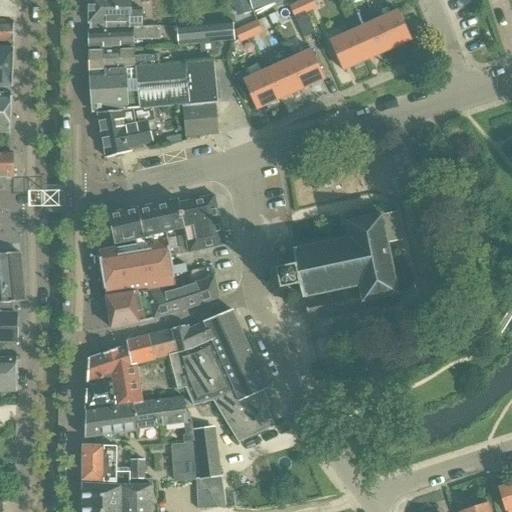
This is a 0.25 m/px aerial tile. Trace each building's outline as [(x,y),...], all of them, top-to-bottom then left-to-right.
[(0,0),(0,17),(14,17),(13,0),(0,0)] [(131,0),(90,0),(90,24),(91,24),(91,30),(143,27),(142,9),(131,9),(131,0)] [(248,0),(249,1),(252,10),(287,0),(248,0)] [(312,0),(305,0),(300,2),(306,14),(317,9),(312,0)] [(300,2),(289,7),(294,18),(304,39),(315,34),(306,14),(300,2)] [(390,51),(412,41),(399,12),(376,22),(390,51)] [(178,47),(235,42),(233,21),(176,26),(178,47)] [(0,45),(13,46),(13,41),(15,40),(15,36),(14,35),(14,22),(0,22),(0,45)] [(241,45),(262,35),(257,22),(235,32),(239,41),(231,45),(235,53),(232,55),(234,61),(246,55),(241,45)] [(367,62),(390,51),(376,22),(354,32),(367,62)] [(135,48),(135,41),(159,40),(159,29),(90,31),(91,49),(135,48)] [(344,72),(367,62),(354,32),(331,42),(344,72)] [(0,87),(12,88),(14,47),(0,47),(0,87)] [(303,90),(325,80),(312,50),(289,60),(303,90)] [(134,51),(90,53),(91,71),(136,67),(159,65),(158,56),(144,57),(143,56),(137,56),(136,58),(134,58),(134,51)] [(280,100),(303,90),(289,60),(267,70),(280,100)] [(160,75),(158,75),(161,107),(168,106),(215,102),(214,91),(213,89),(213,84),(212,70),(206,71),(205,63),(160,67),(160,75)] [(136,67),(91,71),(93,97),(94,113),(98,113),(99,113),(99,114),(140,110),(136,67)] [(257,110),(280,100),(267,70),(244,80),(257,110)] [(0,133),(10,133),(11,93),(0,93),(0,133)] [(196,137),(218,135),(215,104),(183,108),(186,142),(196,140),(196,137)] [(140,110),(99,114),(107,159),(133,153),(132,149),(153,143),(149,123),(156,121),(153,109),(140,110)] [(0,177),(14,177),(13,154),(0,153),(0,177)] [(138,209),(108,215),(109,219),(114,242),(114,245),(126,243),(166,233),(183,229),(185,238),(188,252),(189,254),(225,246),(214,196),(179,204),(178,200),(142,209),(138,209)] [(299,264),(279,268),(284,289),(303,285),(311,324),(380,310),(378,300),(400,296),(391,253),(389,244),(399,242),(394,215),(384,217),(384,216),(349,223),(352,239),(298,250),(296,251),(299,264)] [(114,249),(99,252),(102,275),(106,295),(106,297),(145,291),(164,288),(174,286),(174,287),(175,286),(173,275),(170,258),(170,254),(166,233),(126,243),(127,247),(114,249)] [(0,314),(13,312),(13,304),(25,302),(20,253),(0,255),(0,314)] [(181,289),(179,290),(184,311),(188,309),(201,305),(219,299),(214,278),(194,285),(190,286),(187,287),(186,288),(185,288),(181,289)] [(164,288),(145,291),(151,320),(176,313),(180,312),(184,311),(179,290),(178,290),(177,290),(166,293),(165,294),(164,288)] [(106,297),(106,298),(109,315),(111,330),(112,329),(144,322),(151,320),(145,291),(106,297)] [(0,342),(16,343),(17,339),(18,339),(18,329),(17,329),(17,315),(13,315),(13,312),(0,314),(0,342)] [(179,353),(169,356),(177,391),(185,389),(195,407),(214,403),(238,443),(274,427),(266,409),(266,408),(265,408),(264,408),(264,407),(263,407),(262,407),(261,407),(260,407),(255,396),(267,390),(232,312),(205,324),(206,326),(197,330),(198,333),(190,336),(188,327),(174,330),(179,353)] [(174,330),(149,337),(155,360),(169,356),(179,353),(174,330)] [(149,337),(127,342),(128,345),(128,346),(133,366),(137,365),(155,360),(149,337)] [(90,360),(89,384),(112,380),(115,407),(134,405),(142,404),(137,365),(133,366),(128,346),(90,360)] [(17,358),(0,358),(0,392),(16,392),(18,392),(17,359),(17,358)] [(89,384),(87,411),(115,407),(112,380),(89,384)] [(183,398),(157,402),(162,427),(186,423),(183,398)] [(142,404),(134,405),(138,430),(162,427),(157,402),(142,404)] [(87,411),(86,438),(138,431),(138,430),(134,405),(115,407),(87,411)] [(210,430),(193,432),(200,481),(196,481),(197,491),(208,491),(218,509),(226,510),(217,447),(213,448),(210,430)] [(194,442),(193,436),(185,436),(183,437),(183,444),(194,442)] [(83,447),(82,482),(116,484),(116,486),(120,487),(130,486),(130,480),(130,473),(116,473),(116,448),(83,447)] [(194,460),(172,462),(174,483),(195,481),(194,460)] [(144,461),(130,462),(130,480),(137,480),(145,480),(144,461)] [(116,486),(83,485),(82,511),(152,511),(152,480),(145,480),(137,480),(130,480),(130,486),(120,487),(116,486)] [(511,511),(511,483),(499,488),(506,511),(511,511)]
